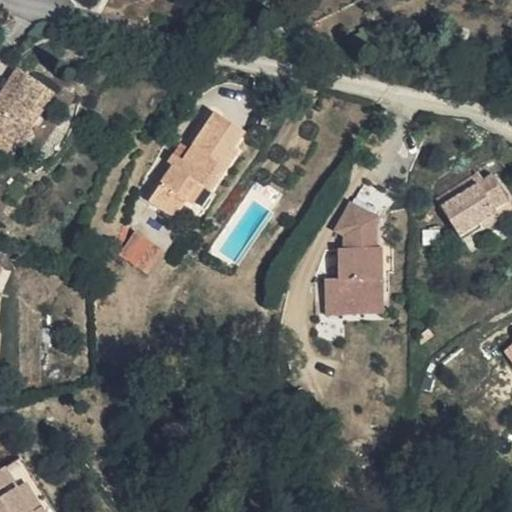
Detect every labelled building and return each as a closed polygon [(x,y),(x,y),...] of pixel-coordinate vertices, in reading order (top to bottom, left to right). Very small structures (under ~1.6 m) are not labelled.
[(57,93),(22,70),(0,101),(0,139),(6,131),(23,142),(35,125),(57,93)] [(250,128),(221,108),(189,155),(181,150),(175,159),(179,161),(153,199),(180,217),(206,178),(218,186),(244,148),(239,145),(250,128)] [(35,125),(23,142),(32,148),(43,130),(35,125)] [(0,146),(14,156),(23,142),(6,131),(0,139),(0,146)] [(488,179),(483,171),(437,197),(456,230),(481,215),(484,221),(502,211),(498,205),(511,196),(511,184),(504,170),(488,179)] [(511,215),(511,196),(498,205),(502,211),(484,221),(481,215),(456,230),(463,242),(511,215)] [(382,218),(353,199),(334,229),(350,240),(350,248),(347,249),(348,279),(329,279),(330,314),(369,313),(369,308),(384,307),(382,218)] [(122,253),(151,271),(167,247),(138,228),(122,253)] [(52,511),(19,457),(0,467),(0,511),(52,511)]
